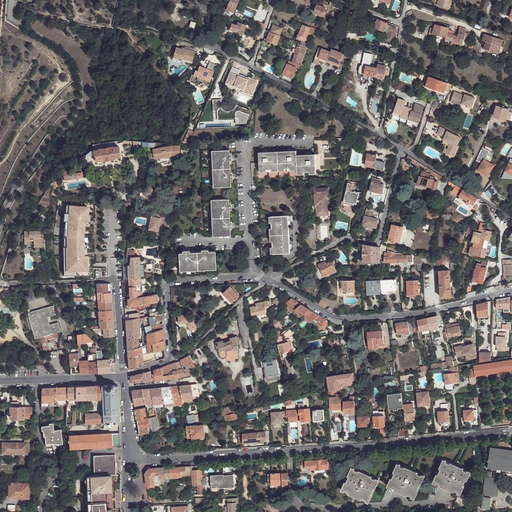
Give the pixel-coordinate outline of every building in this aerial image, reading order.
[(438,0),(437,5),(449,8),(451,0),(438,0)] [(342,6),(330,1),(329,5),(341,9),(342,6)] [(326,8),(318,5),(315,13),(323,16),(326,8)] [(388,22),(373,17),(371,23),(371,25),(372,26),(384,31),(383,33),(387,35),(386,40),(393,43),(396,28),(387,24),(388,22)] [(237,22),(236,25),(234,24),(231,23),(228,30),(242,35),(245,25),(237,22)] [(270,32),(280,36),(283,28),(273,24),(270,32)] [(307,36),(311,28),(311,27),(303,24),(300,34),(299,34),(306,37),(307,37),(307,36)] [(466,33),(467,29),(460,27),(457,36),(453,35),(447,33),(448,29),(448,28),(435,24),(433,29),(430,28),(429,34),(432,35),(433,33),(446,37),(445,39),(463,44),(465,36),(466,36),(467,33),(466,33)] [(340,30),(338,38),(343,39),(346,32),(340,30)] [(277,44),(280,36),(270,32),(266,40),(277,44)] [(485,41),(499,46),(503,47),(505,40),(483,34),(481,40),(485,41)] [(497,53),(499,46),(485,41),(483,49),(497,53)] [(298,65),(305,46),(299,44),(298,43),(292,63),(298,65)] [(307,47),(305,46),(298,65),(299,63),(301,64),(307,47)] [(179,57),(183,59),(191,61),(195,52),(186,49),(185,50),(176,47),(173,57),(178,59),(179,57)] [(317,61),(318,59),(322,49),(319,48),(313,64),(318,65),(319,62),(317,61)] [(322,49),(318,59),(339,66),(343,54),(331,49),(330,52),(322,49)] [(378,58),(380,52),(370,49),(368,55),(378,58)] [(192,74),(189,81),(195,84),(197,83),(198,84),(204,83),(205,85),(209,84),(208,82),(209,82),(217,64),(210,61),(206,69),(199,66),(197,70),(195,70),(193,75),(192,74)] [(296,69),(298,65),(292,63),(288,61),(283,74),(292,78),(296,69)] [(258,69),(262,70),(264,66),(255,62),(255,63),(255,67),(256,67),(258,69)] [(378,64),(377,68),(378,68),(376,77),(385,79),(386,74),(388,74),(388,70),(387,70),(387,67),(386,66),(384,65),(378,64)] [(364,74),(376,77),(378,68),(377,68),(362,65),(360,66),(359,72),(360,74),(364,74)] [(239,70),(231,67),(224,82),(233,86),(233,84),(243,88),(241,91),(248,94),(250,88),(253,89),(254,85),(251,84),(253,79),(246,77),(246,79),(236,75),(237,73),(239,70)] [(445,89),(448,83),(438,79),(429,77),(425,87),(444,93),(445,91),(445,89)] [(462,94),(455,91),(454,93),(453,94),(451,102),(461,105),(462,103),(468,105),(472,107),(475,98),(464,95),(462,95),(462,94)] [(497,104),(499,99),(488,95),(486,101),(497,104)] [(418,124),(425,105),(416,103),(414,107),(415,107),(414,110),(412,110),(413,108),(405,105),(407,100),(399,97),(393,113),(409,119),(408,121),(418,124)] [(221,98),(218,99),(218,100),(218,103),(219,105),(221,108),(224,110),(226,111),(228,111),(227,110),(226,110),(224,109),(223,108),(221,106),(221,105),(220,103),(220,101),(221,98)] [(218,99),(211,99),(212,110),(216,110),(216,114),(221,114),(221,119),(234,119),(236,119),(245,122),(249,109),(240,106),(239,110),(238,109),(237,109),(236,110),(235,110),(235,111),(234,112),(232,109),(231,109),(229,110),(227,110),(228,111),(226,111),(224,110),(221,108),(219,105),(218,103),(218,100),(218,99)] [(511,106),(510,106),(509,109),(497,105),(493,117),(505,120),(506,119),(509,120),(511,111),(511,106)] [(448,148),(446,152),(453,156),(458,145),(457,145),(461,136),(448,130),(448,129),(441,126),(437,133),(445,136),(444,138),(445,139),(451,142),(449,145),(448,148)] [(119,145),(93,148),(94,153),(94,158),(99,158),(100,158),(114,157),(120,156),(119,145)] [(179,156),(179,146),(176,146),(172,146),(153,149),(153,150),(154,158),(170,156),(179,156)] [(494,166),(485,160),(490,151),(482,148),(476,161),(481,163),(477,170),(478,171),(483,174),(487,177),(494,166)] [(215,151),(216,187),(232,186),(231,179),(231,173),(231,161),(230,154),(230,150),(215,151)] [(273,169),(286,169),(292,169),(291,171),(298,171),(299,175),(305,175),(305,172),(311,172),(311,175),(317,174),(317,155),(298,156),(298,151),(261,153),(261,164),(261,170),(268,170),(273,169)] [(370,167),(374,167),(375,160),(376,156),(365,153),(362,165),(370,167)] [(511,177),(511,178),(511,159),(510,159),(508,163),(502,177),(511,177)] [(375,160),(374,167),(383,169),(385,162),(375,160)] [(434,171),(418,161),(416,164),(422,167),(433,173),(434,171)] [(257,170),(261,170),(261,164),(253,164),(254,185),(258,185),(257,170)] [(434,181),(434,180),(433,179),(434,177),(431,176),(431,174),(427,173),(427,172),(422,171),(421,176),(420,176),(417,184),(422,186),(423,184),(432,187),(431,188),(436,189),(439,181),(436,180),(436,182),(434,181)] [(445,178),(437,173),(435,176),(443,181),(445,178)] [(370,191),(382,193),(384,184),(380,183),(381,179),(373,177),(370,191)] [(348,183),(344,202),(357,205),(359,193),(355,192),(356,185),(348,183)] [(497,192),(492,186),(485,192),(490,198),(497,192)] [(328,188),(314,189),(314,195),(315,207),(316,207),(316,209),(316,216),(328,215),(328,210),(328,202),(327,199),(329,199),(328,188)] [(477,198),(464,190),(460,196),(463,198),(467,200),(470,202),(473,204),(476,200),(477,198)] [(394,191),(391,200),(398,201),(398,199),(400,200),(402,193),(394,191)] [(42,197),(37,204),(50,206),(51,198),(42,197)] [(213,200),(215,236),(231,236),(230,228),(230,222),(230,210),(229,203),(229,200),(213,200)] [(86,206),(65,204),(62,236),(84,236),(85,226),(85,222),(88,222),(88,214),(86,214),(86,206)] [(433,212),(423,209),(422,214),(422,215),(431,218),(432,216),(433,212)] [(361,224),(376,228),(378,219),(372,218),(373,213),(365,212),(364,216),(363,216),(361,224)] [(160,224),(162,224),(164,225),(166,215),(155,213),(154,217),(151,216),(149,229),(159,231),(160,226),(160,224)] [(274,248),(274,254),(290,254),(289,221),(289,217),(272,217),(273,223),(273,229),(273,242),(274,248)] [(401,234),(403,228),(403,227),(392,225),(389,240),(399,242),(401,234)] [(40,237),(39,231),(39,226),(33,226),(33,230),(23,231),(23,241),(28,241),(33,241),(33,244),(42,244),(42,237),(40,237)] [(130,230),(129,230),(128,237),(137,239),(138,231),(130,230)] [(483,231),(482,233),(476,255),(484,257),(487,248),(491,245),(489,241),(491,232),(483,230),(483,231)] [(482,233),(475,232),(474,234),(472,239),(472,241),(469,253),(473,254),(476,255),(482,233)] [(84,236),(62,236),(63,267),(64,267),(64,276),(91,275),(91,268),(91,263),(91,262),(88,262),(88,256),(88,255),(87,255),(84,255),(84,251),(84,243),(84,236)] [(380,247),(363,245),(363,262),(381,262),(381,261),(380,261),(380,247)] [(127,265),(128,279),(130,278),(140,278),(139,257),(134,257),(135,250),(127,250),(126,261),(126,262),(127,261),(127,265)] [(180,269),(216,267),(216,252),(208,252),(202,252),(190,252),(183,253),(179,253),(180,269)] [(441,260),(435,259),(428,257),(427,263),(436,266),(437,266),(440,266),(440,263),(441,260)] [(326,264),(320,267),(325,276),(336,271),(332,261),(326,264)] [(476,265),(476,266),(473,280),(482,283),(486,268),(476,265)] [(451,285),(450,282),(450,270),(439,271),(441,297),(451,297),(451,285)] [(128,287),(129,298),(142,296),(142,289),(140,289),(139,284),(142,284),(141,278),(140,278),(130,278),(130,286),(128,287)] [(349,289),(349,291),(355,291),(355,278),(348,278),(348,280),(342,280),(342,289),(345,289),(349,289)] [(373,289),(373,294),(387,293),(387,290),(393,290),(392,285),(396,285),(396,279),(381,280),(381,282),(376,283),(376,281),(376,279),(367,280),(367,288),(367,289),(373,289)] [(419,289),(419,286),(418,280),(407,280),(408,294),(415,293),(415,294),(419,294),(419,289)] [(110,283),(98,284),(99,293),(100,293),(110,292),(110,283)] [(397,293),(396,285),(392,285),(393,290),(387,290),(387,293),(397,293)] [(228,288),(223,293),(232,302),(239,295),(230,286),(228,288)] [(111,301),(110,292),(100,293),(101,301),(111,301)] [(129,298),(127,299),(128,306),(138,304),(138,307),(148,305),(148,303),(157,301),(157,293),(142,296),(129,298)] [(234,304),(241,297),(239,295),(232,302),(234,304)] [(274,300),(278,306),(283,301),(279,296),(274,300)] [(320,303),(325,306),(328,300),(323,297),(320,303)] [(504,311),(510,311),(510,297),(496,299),(496,308),(504,308),(504,311)] [(295,309),(301,304),(291,298),(286,302),(293,311),(295,309)] [(112,309),(111,301),(101,301),(97,301),(98,305),(98,309),(98,310),(112,309)] [(253,317),(267,313),(265,308),(269,307),(268,301),(256,304),(257,306),(251,307),(253,317)] [(272,311),(272,313),(275,310),(276,311),(284,305),(285,304),(285,303),(283,301),(278,306),(272,311)] [(477,304),(477,316),(488,315),(489,301),(477,304)] [(284,305),(290,313),(292,311),(293,311),(286,302),(285,303),(285,304),(284,305)] [(312,311),(301,304),(295,309),(298,314),(300,317),(305,313),(306,315),(312,311)] [(54,305),(28,313),(35,339),(61,332),(59,323),(50,325),(48,317),(56,315),(54,305)] [(99,319),(112,318),(112,309),(98,310),(99,319)] [(322,318),(312,311),(306,315),(305,316),(310,322),(313,320),(319,324),(322,318)] [(149,316),(150,325),(152,325),(159,323),(159,320),(162,320),(162,314),(160,314),(150,316),(149,316)] [(189,315),(179,315),(179,324),(185,323),(188,326),(190,331),(198,328),(194,318),(192,319),(190,318),(189,315)] [(437,316),(428,317),(430,329),(439,327),(437,316)] [(126,320),(127,340),(137,336),(139,335),(140,335),(139,317),(130,319),(126,320)] [(428,317),(427,318),(417,320),(419,331),(421,331),(430,329),(428,317)] [(113,327),(112,318),(99,319),(100,326),(100,328),(102,328),(113,327)] [(396,323),(397,334),(402,333),(405,333),(409,332),(408,321),(396,323)] [(159,323),(152,325),(152,332),(163,329),(162,323),(159,323)] [(451,328),(447,329),(449,337),(461,334),(459,326),(455,326),(455,323),(450,325),(451,328)] [(113,335),(113,327),(102,328),(103,333),(103,336),(113,335)] [(152,343),(163,339),(163,329),(152,332),(147,333),(147,344),(152,343)] [(378,346),(384,345),(382,330),(367,331),(369,349),(378,348),(378,346)] [(80,342),(92,340),(84,333),(77,333),(77,342),(80,342)] [(127,340),(127,350),(138,347),(138,343),(138,338),(137,336),(127,340)] [(215,342),(217,350),(218,349),(219,356),(220,357),(221,358),(223,359),(225,359),(226,358),(228,356),(228,354),(227,352),(234,350),(235,351),(236,351),(238,351),(239,349),(239,348),(236,337),(230,338),(231,340),(224,342),(223,340),(215,342)] [(129,369),(143,365),(155,361),(156,361),(153,352),(164,349),(164,348),(163,339),(152,343),(153,351),(148,353),(142,354),(128,358),(129,369)] [(326,339),(322,344),(327,348),(331,342),(326,339)] [(284,342),(278,344),(279,346),(280,353),(290,351),(288,342),(284,342)] [(138,347),(127,350),(128,358),(142,354),(148,353),(153,351),(152,343),(147,344),(146,344),(143,345),(138,347)] [(474,344),(469,345),(471,353),(466,354),(467,359),(477,357),(474,344)] [(471,353),(469,345),(462,346),(461,345),(455,347),(457,356),(466,354),(471,353)] [(442,364),(442,368),(454,366),(450,352),(447,352),(449,361),(441,363),(442,364)] [(69,353),(69,366),(79,365),(79,360),(78,353),(69,353)] [(479,353),(480,362),(491,361),(491,353),(479,353)] [(190,355),(185,358),(186,360),(190,368),(191,368),(191,369),(196,367),(190,355)] [(290,379),(293,378),(291,366),(289,358),(289,357),(285,358),(290,379)] [(97,372),(110,372),(110,365),(109,359),(101,359),(96,360),(96,361),(97,372)] [(181,359),(181,361),(182,366),(184,366),(185,368),(186,369),(189,369),(190,368),(186,360),(182,361),(181,359)] [(80,373),(89,373),(88,362),(88,360),(81,361),(79,360),(79,365),(80,373)] [(280,379),(277,360),(264,363),(268,381),(280,379)] [(511,360),(498,362),(499,372),(510,371),(511,370),(511,360)] [(89,373),(97,372),(96,361),(88,362),(89,373)] [(498,362),(474,366),(474,368),(475,376),(499,372),(498,362)] [(171,364),(162,367),(164,379),(175,378),(179,378),(177,370),(173,371),(171,364)] [(152,377),(153,381),(164,379),(162,367),(154,370),(155,376),(153,376),(152,377)] [(190,375),(189,369),(186,369),(185,368),(183,369),(178,370),(177,370),(179,378),(190,375)] [(132,383),(153,381),(152,377),(151,371),(145,372),(137,374),(131,376),(132,383)] [(327,376),(329,391),(336,390),(339,389),(340,389),(346,387),(346,385),(351,384),(351,380),(355,380),(355,377),(353,377),(353,372),(327,376)] [(445,383),(451,383),(452,383),(452,381),(455,381),(459,381),(459,372),(458,372),(444,373),(445,383)] [(191,383),(180,385),(183,399),(189,398),(194,397),(191,383)] [(104,386),(101,386),(102,399),(103,404),(103,413),(103,423),(104,424),(119,423),(118,416),(119,416),(119,412),(118,412),(118,410),(119,410),(119,409),(118,409),(118,404),(118,403),(118,398),(118,397),(117,392),(118,392),(118,391),(117,391),(117,389),(118,389),(118,385),(115,385),(115,384),(115,385),(115,384),(114,384),(114,385),(112,385),(112,384),(111,384),(111,385),(108,385),(108,384),(107,384),(107,385),(105,385),(104,385),(104,386)] [(86,385),(76,386),(76,398),(76,399),(86,399),(86,385)] [(99,385),(86,385),(86,399),(96,399),(102,399),(101,386),(99,386),(99,385)] [(180,385),(171,386),(174,402),(175,407),(179,406),(179,409),(185,409),(184,403),(183,399),(180,385)] [(67,386),(56,387),(56,399),(62,399),(67,399),(67,386)] [(76,386),(67,386),(67,399),(70,399),(73,398),(76,398),(76,386)] [(171,386),(161,387),(164,403),(173,402),(174,402),(171,386)] [(56,387),(42,387),(42,391),(42,402),(56,401),(56,399),(56,387)] [(161,387),(151,388),(155,404),(159,404),(164,403),(161,387)] [(346,387),(340,389),(340,394),(340,395),(346,395),(345,390),(350,390),(349,387),(346,387)] [(143,389),(146,403),(148,409),(156,408),(155,404),(151,388),(143,389)] [(133,390),(135,406),(146,403),(143,389),(133,390)] [(418,406),(430,405),(429,391),(417,392),(418,406)] [(403,407),(401,393),(387,394),(389,409),(403,407)] [(340,395),(340,394),(336,394),(336,397),(330,397),(331,409),(332,409),(341,408),(341,409),(340,395)] [(354,400),(350,401),(344,401),(345,414),(350,413),(355,413),(354,400)] [(413,404),(403,405),(405,420),(415,419),(413,404)] [(221,407),(222,416),(224,415),(226,415),(226,411),(233,409),(232,405),(221,407)] [(24,418),(24,407),(18,407),(10,406),(10,418),(14,418),(14,420),(15,421),(16,421),(18,421),(20,420),(20,418),(24,418)] [(136,409),(137,420),(144,419),(144,416),(147,416),(145,408),(136,409)] [(300,414),(297,414),(297,421),(311,420),(310,408),(304,408),(300,409),(300,414)] [(324,419),(324,411),(324,409),(314,410),(314,422),(319,422),(320,420),(324,419)] [(474,415),(474,410),(474,409),(470,409),(467,410),(464,410),(465,420),(474,419),(474,415)] [(287,411),(287,416),(289,416),(289,422),(290,422),(297,421),(297,414),(297,410),(287,411)] [(448,410),(441,411),(438,411),(439,422),(443,421),(443,422),(450,421),(448,410)] [(283,417),(287,416),(287,411),(272,412),(272,423),(283,422),(283,417)] [(96,414),(85,414),(85,424),(102,423),(103,423),(103,413),(96,414)] [(187,420),(188,424),(195,422),(194,414),(186,416),(187,420)] [(149,418),(151,428),(152,429),(160,427),(157,416),(149,418)] [(359,426),(365,426),(369,426),(368,416),(358,416),(359,426)] [(384,416),(374,416),(374,426),(379,426),(385,426),(385,423),(384,419),(384,416)] [(137,420),(140,435),(149,433),(148,429),(151,428),(149,418),(144,419),(137,420)] [(45,436),(46,444),(53,443),(53,444),(59,443),(59,444),(63,444),(61,430),(54,430),(53,423),(50,423),(50,425),(42,426),(42,430),(43,430),(44,436),(45,436)] [(203,425),(186,426),(187,438),(192,438),(199,438),(199,440),(204,440),(204,437),(203,425)] [(388,433),(388,425),(386,426),(385,426),(379,426),(379,429),(384,429),(384,433),(388,433)] [(400,437),(406,436),(406,428),(398,429),(399,437),(400,437)] [(265,431),(258,432),(258,442),(266,441),(265,431)] [(120,445),(120,432),(69,435),(69,449),(120,445)] [(258,442),(258,432),(242,433),(243,443),(258,442)] [(27,454),(27,443),(2,443),(2,454),(27,454)] [(511,470),(511,450),(490,447),(488,467),(511,470)] [(105,491),(106,491),(111,490),(111,475),(116,475),(115,455),(93,456),(94,476),(87,476),(88,499),(105,498),(105,494),(105,491)] [(315,469),(324,468),(328,467),(327,459),(305,461),(306,467),(311,467),(311,469),(315,469)] [(460,492),(469,472),(444,460),(435,481),(460,492)] [(414,496),(423,476),(398,464),(389,485),(414,496)] [(181,467),(169,468),(170,478),(176,477),(182,476),(181,467)] [(153,475),(158,474),(158,468),(149,468),(145,473),(147,485),(154,484),(154,483),(153,475)] [(377,480),(352,468),(343,489),(368,501),(377,480)] [(203,485),(202,469),(192,470),(192,471),(192,475),(192,485),(197,485),(203,485)] [(211,475),(212,487),(218,487),(219,487),(229,486),(229,477),(224,477),(224,476),(224,473),(223,473),(223,475),(211,475)] [(282,473),(271,473),(271,484),(282,484),(282,473)] [(498,496),(500,478),(487,476),(484,495),(498,496)] [(28,483),(8,482),(8,488),(6,488),(5,488),(5,491),(6,492),(8,492),(8,497),(28,498),(28,483)] [(231,511),(239,511),(241,511),(241,504),(239,504),(238,497),(228,498),(228,506),(225,506),(225,511),(228,511),(231,511)] [(489,509),(490,498),(482,497),(481,508),(489,509)] [(276,511),(280,508),(270,499),(264,506),(269,511),(276,511)] [(106,509),(106,506),(106,502),(88,503),(88,511),(111,511),(111,509),(108,509),(106,509)]
